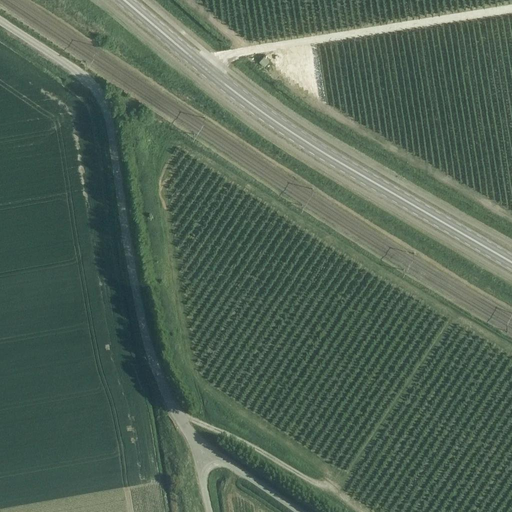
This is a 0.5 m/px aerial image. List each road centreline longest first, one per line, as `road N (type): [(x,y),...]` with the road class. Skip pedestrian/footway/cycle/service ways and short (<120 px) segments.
road 1 (unclassified): [(199,445),(151,353),(107,110),(93,87),(0,22)]
road 2 (primary): [(511,263),(275,122),(123,0)]
road 3 (track): [(511,6),(191,57)]
